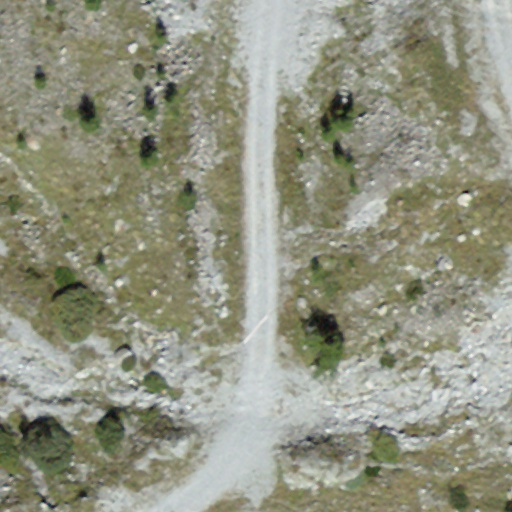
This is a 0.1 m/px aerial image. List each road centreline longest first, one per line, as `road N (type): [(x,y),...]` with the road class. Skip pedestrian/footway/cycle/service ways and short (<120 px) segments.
road 1 (track): [(169,511),(221,476),(254,423),(263,0)]
road 2 (track): [(480,0),(511,125)]
